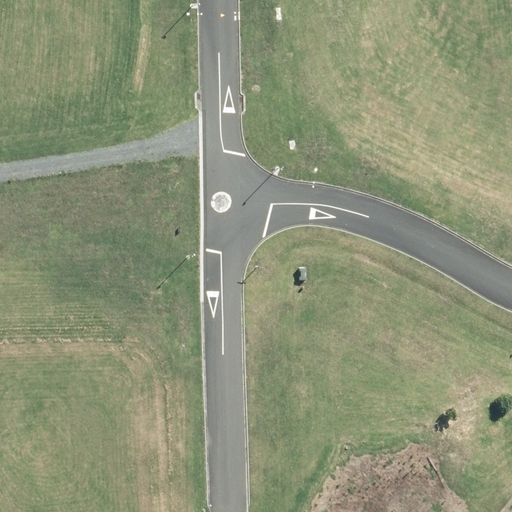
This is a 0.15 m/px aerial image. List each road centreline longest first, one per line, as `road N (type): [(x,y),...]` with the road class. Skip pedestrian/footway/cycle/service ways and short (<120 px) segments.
road 1 (residential): [(247,203),(333,208),(369,219),(511,291)]
road 2 (residential): [(218,233),(222,511)]
road 3 (track): [(0,169),(156,147),(217,129)]
road 4 (residential): [(216,0),(217,170)]
